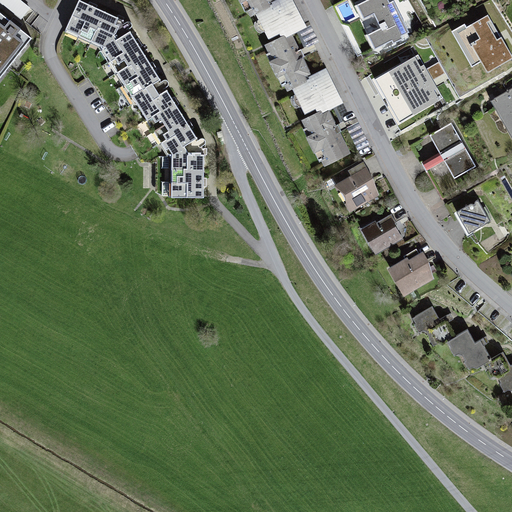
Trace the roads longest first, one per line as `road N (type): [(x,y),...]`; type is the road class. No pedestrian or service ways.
road 1 (unclassified): [(240,135),(233,152),(278,267),(310,318),(470,511)]
road 2 (residential): [(511,305),(453,255),(412,202),(310,0)]
road 3 (tertiary): [(366,338),(302,248),(240,135)]
road 4 (tertiary): [(366,338),(425,397),(511,461)]
road 5 (tertiary): [(240,135),(164,0)]
